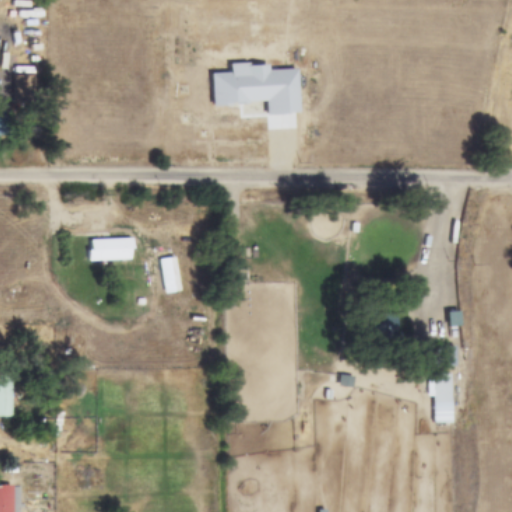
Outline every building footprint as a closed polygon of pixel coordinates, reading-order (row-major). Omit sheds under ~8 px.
[(86,260),(129,260),(129,240),(86,240),(86,260)] [(393,314),(357,314),(357,337),(393,337),(393,314)] [(430,366),(452,366),(452,346),(430,346),(430,366)] [(0,416),(9,416),(9,374),(0,374),(0,416)] [(429,403),(448,403),(448,374),(429,374),(429,403)] [(0,511),(9,511),(9,484),(0,484),(0,511)]
